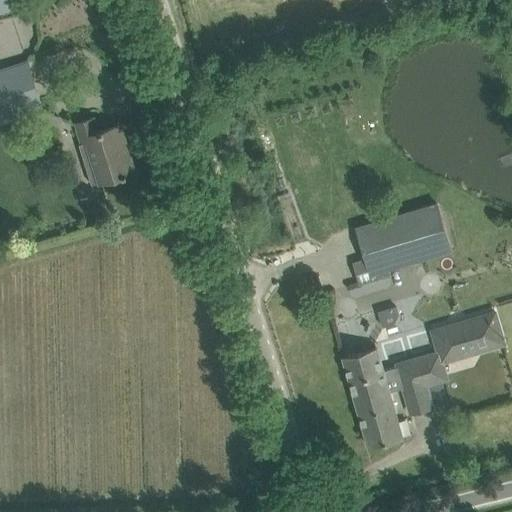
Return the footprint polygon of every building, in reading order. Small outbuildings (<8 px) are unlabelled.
[(0,0),(0,13),(11,10),(7,0),(0,0)] [(38,91),(20,96),(11,67),(8,68),(0,70),(0,122),(23,115),(26,114),(43,109),(38,91)] [(92,184),(127,175),(126,173),(134,171),(128,153),(124,155),(120,140),(123,139),(119,125),(99,131),(94,117),(75,123),(81,143),(79,144),(92,184)] [(360,282),(389,273),(388,271),(452,252),(438,204),(356,228),(365,260),(354,263),(360,282)] [(438,351),(442,361),(504,343),(495,312),(432,330),(438,351)] [(383,370),(377,348),(343,357),(355,398),(388,388),(389,391),(404,387),(398,365),(383,370)] [(447,379),(442,361),(438,351),(407,360),(408,363),(398,365),(404,387),(405,391),(426,385),(447,379)] [(432,406),(426,385),(405,391),(411,413),(432,406)] [(402,436),(389,391),(388,388),(355,398),(368,446),(402,436)]
